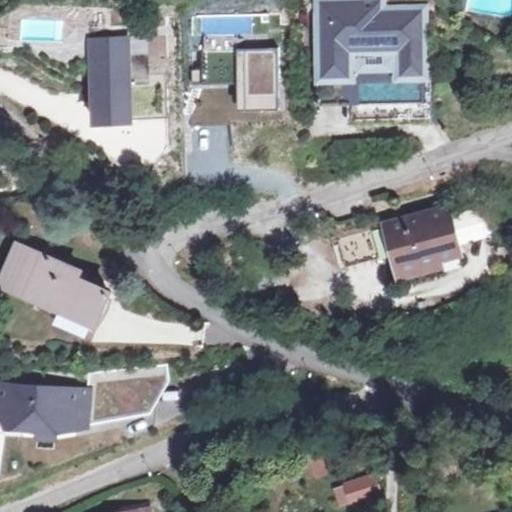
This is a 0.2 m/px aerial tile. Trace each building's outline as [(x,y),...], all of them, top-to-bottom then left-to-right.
[(378,0),(318,2),(320,76),(355,75),(355,105),(419,104),(417,10),(378,11),(378,0)] [(101,53),(91,54),(95,126),(131,123),(126,39),(101,41),(101,53)] [(101,41),(90,42),(91,54),(101,53),(101,41)] [(284,115),(280,50),(204,50),(207,92),(240,89),(247,120),(284,115)] [(345,120),(419,119),(419,104),(355,105),(355,75),(320,76),(320,99),(344,98),(345,120)] [(447,261),(446,218),(337,224),(338,253),(391,250),(393,265),(447,261)] [(84,269),(18,242),(1,283),(100,323),(114,290),(80,277),(84,269)] [(172,359),(155,361),(155,380),(155,412),(161,411),(174,379),(172,359)] [(112,390),(0,381),(0,410),(8,424),(38,427),(56,428),(59,428),(155,412),(155,380),(155,361),(113,366),(112,390)] [(56,428),(38,427),(37,435),(56,437),(56,428)] [(337,463),(325,436),(306,444),(317,472),(337,463)] [(373,472),(334,484),(339,499),(378,487),(373,472)]
